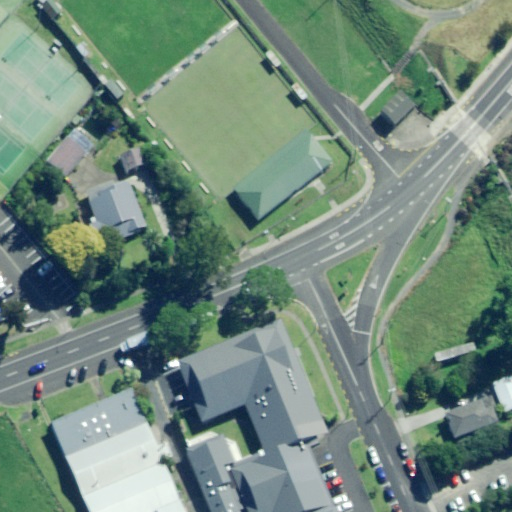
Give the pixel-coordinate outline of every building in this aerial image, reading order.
[(61,15),(47,0),(38,0),(33,5),(51,24),(61,15)] [(279,67),(270,53),(263,58),(273,71),(279,67)] [(306,100),(295,86),(289,90),(301,104),(306,100)] [(412,110),(399,96),(379,115),(393,129),(412,110)] [(93,146),(72,128),(42,164),(63,182),(93,146)] [(305,142),(227,206),(253,237),(330,173),(305,142)] [(143,150),(120,158),(126,175),(149,167),(143,150)] [(127,183),(85,195),(100,247),(142,234),(127,183)] [(339,511),(312,442),(331,435),(285,317),(176,359),(200,422),(244,405),(263,455),(234,466),(251,511),(339,511)] [(511,410),(511,376),(491,385),(503,414),(511,410)] [(150,425),(135,387),(54,419),(68,456),(150,425)] [(497,424),(487,400),(444,417),(454,441),(497,424)] [(40,413),(36,403),(10,413),(18,433),(43,422),(40,413)] [(166,511),(181,506),(150,425),(68,456),(90,511),(166,511)] [(239,511),(213,443),(188,453),(210,511),(239,511)]
